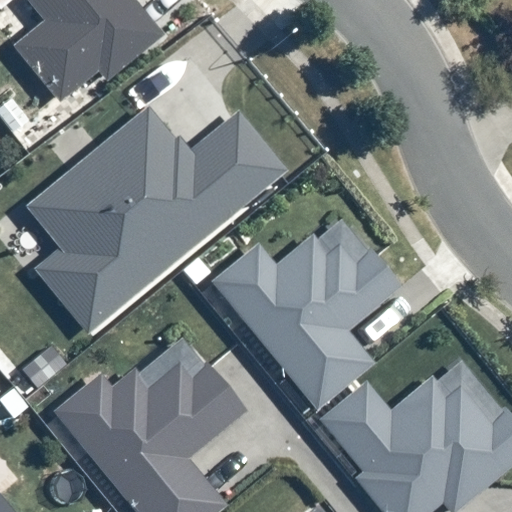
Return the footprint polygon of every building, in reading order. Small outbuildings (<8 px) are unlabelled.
[(21,0),(35,16),(4,40),(52,100),(143,24),(124,0),(21,0)] [(36,123),(10,90),(0,98),(0,116),(17,138),(36,123)] [(30,269),(84,336),(287,173),(234,108),(177,154),(142,110),(22,207),(55,249),(30,269)] [(251,242),(204,282),(315,414),(376,364),(348,331),(397,289),(341,222),(315,245),(307,235),(271,265),(251,242)] [(96,373),(49,410),(131,511),(212,511),(221,505),(187,462),(247,414),(182,335),(111,392),(96,373)] [(363,383),(319,420),(396,511),(433,511),(441,506),(445,511),(453,511),(511,462),(511,428),(455,362),(392,416),(363,383)] [(0,511),(12,511),(0,496),(0,511)]
